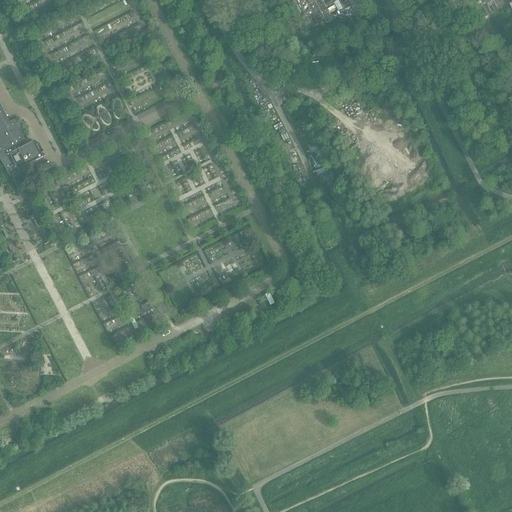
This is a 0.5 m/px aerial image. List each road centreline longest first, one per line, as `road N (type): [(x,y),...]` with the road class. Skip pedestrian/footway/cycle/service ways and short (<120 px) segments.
road 1 (track): [(511,237),(0,504)]
road 2 (unknown): [(280,511),(426,447),(423,393),(511,378)]
